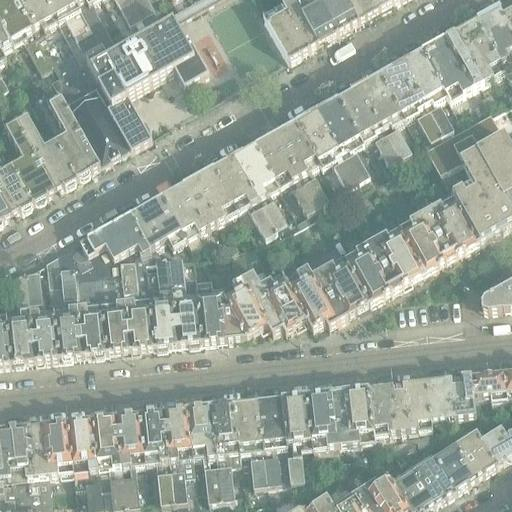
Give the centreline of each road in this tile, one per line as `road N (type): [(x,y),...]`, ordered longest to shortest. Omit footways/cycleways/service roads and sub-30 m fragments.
road 1 (residential): [(470,0),(0,264)]
road 2 (residential): [(0,407),(511,350)]
